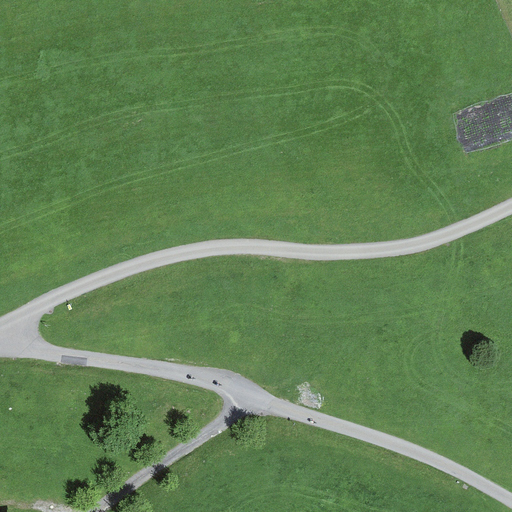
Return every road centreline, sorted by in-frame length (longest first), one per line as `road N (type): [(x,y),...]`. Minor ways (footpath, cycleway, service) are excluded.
road 1 (track): [(0,344),(45,304),(158,260),(231,248),(406,247),(511,206)]
road 2 (unclassified): [(0,347),(204,378),(411,451),(511,501)]
road 3 (track): [(252,397),(102,511)]
